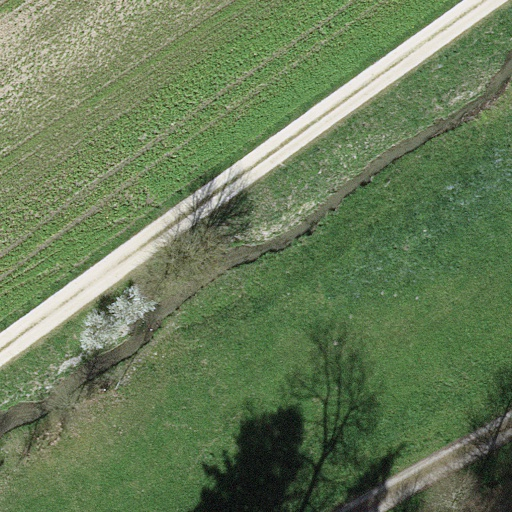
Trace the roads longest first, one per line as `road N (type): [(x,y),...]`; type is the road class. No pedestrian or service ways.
road 1 (track): [(482,0),(0,355)]
road 2 (track): [(357,511),(511,424)]
